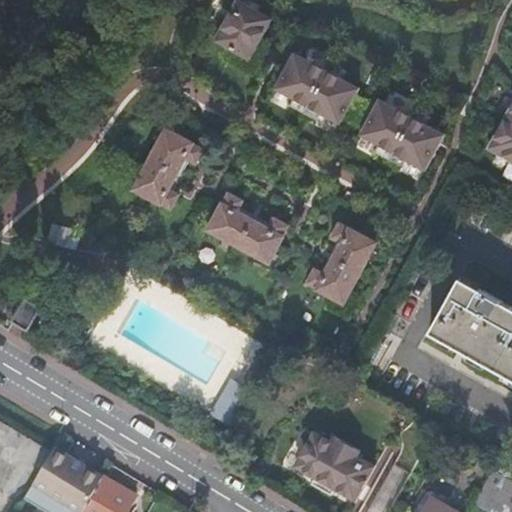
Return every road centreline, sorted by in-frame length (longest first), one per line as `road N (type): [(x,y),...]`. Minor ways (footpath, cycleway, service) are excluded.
road 1 (residential): [(511,263),(471,240),(403,355),(511,416)]
road 2 (residential): [(236,506),(0,362)]
